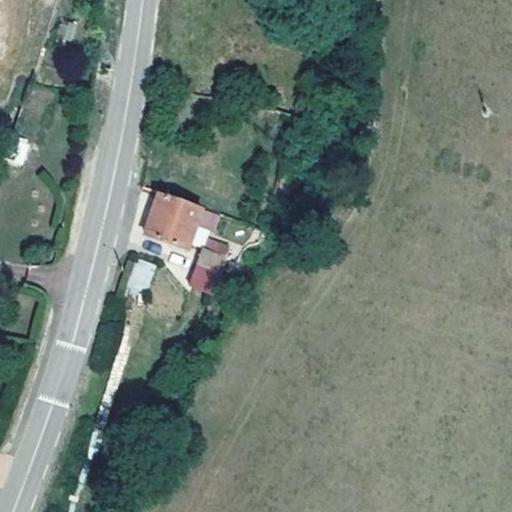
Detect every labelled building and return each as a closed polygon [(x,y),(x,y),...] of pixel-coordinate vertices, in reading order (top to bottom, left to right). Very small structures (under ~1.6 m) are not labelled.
[(26,139),(11,134),(5,154),(20,159),(26,139)] [(202,207),(160,192),(145,233),(188,248),(196,226),(202,207)] [(202,207),(196,226),(215,232),(221,214),(202,207)] [(202,247),(195,262),(222,271),(230,247),(210,239),(206,248),(202,247)] [(126,284),(146,291),(156,265),(136,258),(126,284)] [(229,258),(225,267),(234,271),(237,263),(229,258)]
